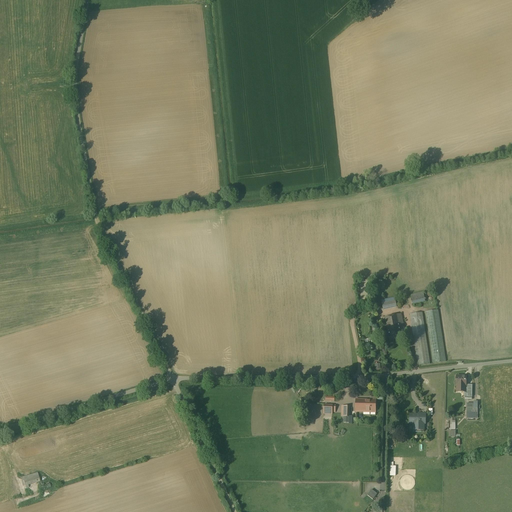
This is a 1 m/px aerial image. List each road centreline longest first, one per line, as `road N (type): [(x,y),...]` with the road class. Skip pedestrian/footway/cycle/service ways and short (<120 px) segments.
road 1 (residential): [(88,0),(74,82),(92,211),(172,380)]
road 2 (unclassified): [(511,360),(356,377),(172,380)]
road 3 (unclassified): [(172,380),(0,431)]
road 4 (residential): [(172,380),(235,511)]
